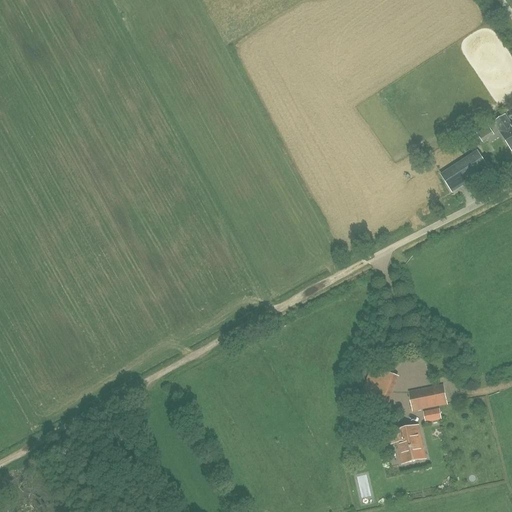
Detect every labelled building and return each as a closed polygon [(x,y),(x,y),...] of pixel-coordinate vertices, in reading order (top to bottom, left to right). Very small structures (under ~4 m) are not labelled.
[(500,132),(511,150),(511,124),(511,125),(505,116),(494,123),(500,132)] [(477,152),(441,175),(452,193),(489,169),(477,152)] [(389,412),(399,380),(372,372),(362,404),(389,412)] [(447,405),(443,386),(409,393),(413,411),(447,405)] [(439,410),(424,413),(426,422),(441,419),(439,410)] [(418,426),(395,432),(395,433),(389,434),(392,444),(398,443),(403,464),(425,459),(418,426)]
